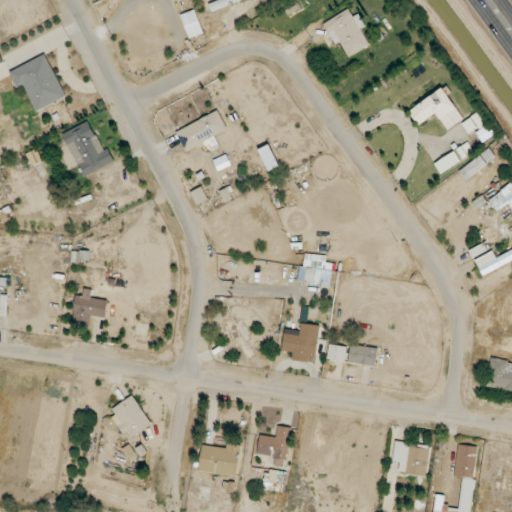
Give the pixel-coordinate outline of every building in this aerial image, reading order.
[(217,0),(209,4),(212,11),(241,0),(217,0)] [(190,39),(204,33),(195,10),(181,15),(190,39)] [(370,46),(361,29),(365,27),(359,14),(353,17),(349,10),(324,23),(335,45),(340,42),(348,57),(370,46)] [(24,85),(36,111),(66,97),(46,54),(9,71),(17,88),(24,85)] [(463,120),(444,88),(409,110),(419,125),(437,113),(447,130),(463,120)] [(186,151),(228,130),(218,111),(176,132),(186,151)] [(485,125),(479,113),(462,121),(467,133),(485,125)] [(63,133),(83,177),(115,162),(108,148),(103,151),(89,121),(63,133)] [(494,134),(487,125),(475,133),(482,143),(494,134)] [(269,171),(280,166),(270,145),(259,150),(269,171)] [(43,161),(37,149),(27,154),(32,166),(43,161)] [(464,178),(497,161),(491,150),(459,168),(464,178)] [(511,183),(488,199),(497,212),(509,203),(511,207),(511,183)] [(511,250),(496,258),(493,251),(475,260),(483,275),(511,261),(511,250)] [(73,251),(73,261),(89,261),(89,251),(73,251)] [(298,283),(331,286),(333,263),(326,263),(327,256),(305,254),(304,267),(299,266),(298,283)] [(0,312),(7,312),(8,294),(0,293),(0,286),(6,287),(6,277),(0,277),(0,312)] [(91,299),(92,289),(83,288),(83,296),(76,295),(74,324),(90,325),(91,316),(106,317),(107,300),(91,299)] [(233,324),(226,329),(247,360),(254,355),(233,324)] [(316,356),(318,338),(300,336),(300,331),(284,329),(282,351),(293,353),(292,360),(309,362),(309,355),(316,356)] [(347,347),(330,344),(327,359),(345,362),(347,347)] [(348,363),(376,366),(378,348),(350,345),(348,363)] [(511,361),(490,359),(486,387),(511,390),(511,361)] [(109,411),(125,434),(127,432),(132,439),(153,424),(132,395),(109,411)] [(236,477),(241,444),(227,442),(226,449),(203,445),(198,471),(236,477)] [(393,462),(400,462),(399,473),(427,476),(430,445),(395,442),(393,462)] [(478,447),(459,444),(454,476),(473,479),(478,447)] [(470,511),(475,480),(463,478),(457,511),(470,511)] [(441,511),(442,495),(434,495),(433,511),(441,511)]
